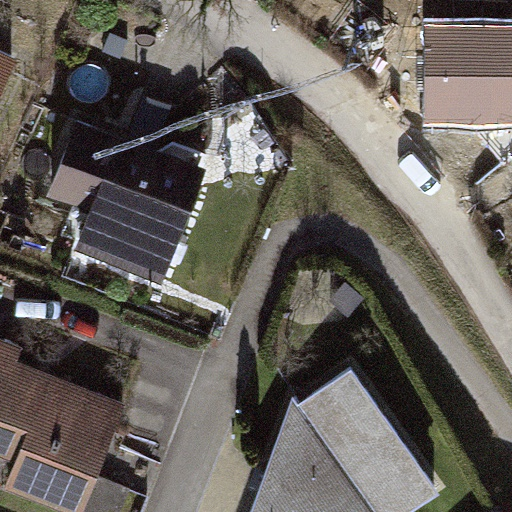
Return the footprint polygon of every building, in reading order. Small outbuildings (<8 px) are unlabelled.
[(511,31),(434,31),(434,118),(511,118),(511,31)] [(0,148),(45,55),(0,32),(0,148)] [(230,168),(102,118),(70,199),(111,215),(104,231),(171,257),(179,236),(200,244),(230,168)] [(85,511),(104,511),(147,405),(38,362),(42,353),(0,336),(0,446),(32,459),(21,487),(85,511)] [(298,397),(256,511),(410,511),(438,493),(353,370),(304,404),(298,397)]
